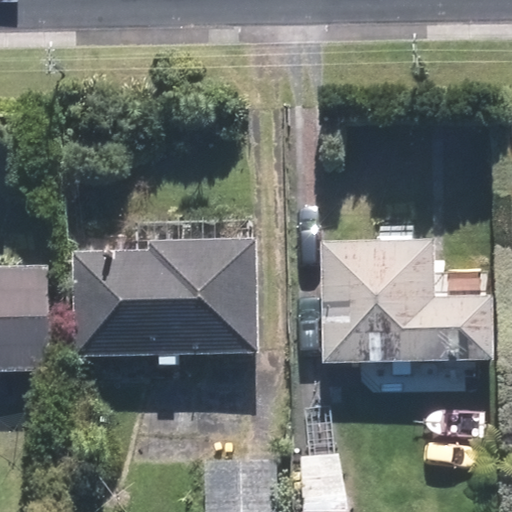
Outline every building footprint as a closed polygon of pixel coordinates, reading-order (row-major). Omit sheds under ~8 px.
[(337,245),(339,362),(508,359),(507,296),(450,297),(449,243),(337,245)] [(88,253),(90,353),(272,350),(270,244),(170,246),(170,252),(88,253)] [(0,369),(63,368),(61,267),(0,268),(0,369)] [(283,511),(287,459),(218,454),(214,511),(283,511)] [(361,511),(362,500),(311,500),(310,511),(361,511)]
